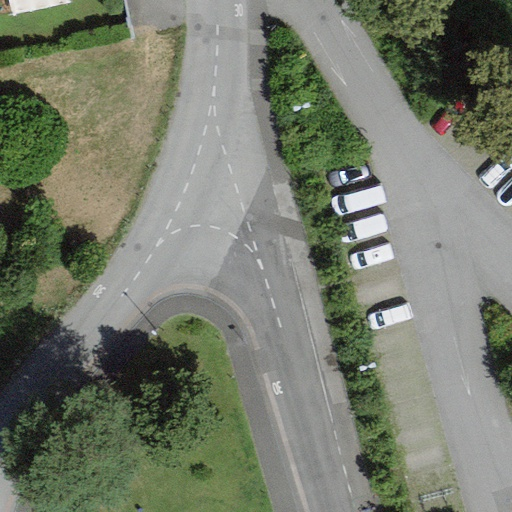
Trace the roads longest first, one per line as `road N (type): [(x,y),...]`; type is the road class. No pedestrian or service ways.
road 1 (residential): [(338,511),(256,261),(201,153)]
road 2 (residential): [(0,475),(201,153)]
road 3 (residential): [(201,153),(215,0)]
